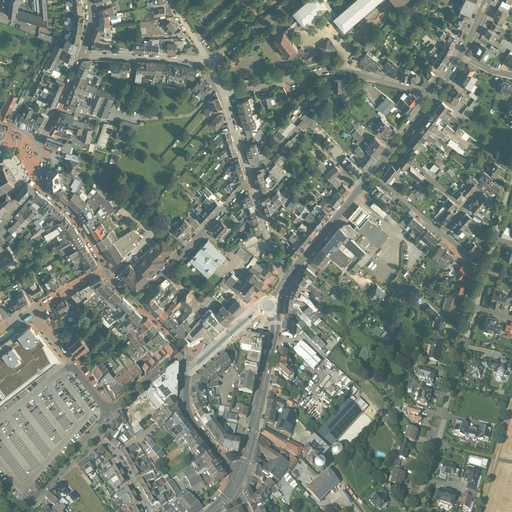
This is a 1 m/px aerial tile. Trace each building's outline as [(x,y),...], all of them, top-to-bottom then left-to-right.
[(11,0),(12,1),(11,1),(10,7),(8,16),(15,18),(16,9),(17,3),(19,2),(19,0),(18,0),(11,0)] [(41,16),(16,9),(15,18),(40,25),(48,27),(45,0),(40,0),(41,12),(41,16)] [(118,0),(115,1),(113,2),(116,10),(124,8),(121,0),(118,0)] [(307,0),(292,14),(297,20),(298,21),(299,22),(304,27),(326,8),(322,2),(324,0),(307,0)] [(353,0),(333,18),(344,30),(378,0),(390,0),(398,8),(406,0),(353,0)] [(477,0),(476,0),(463,0),(460,6),(462,7),(457,15),(468,20),(477,0)] [(511,4),(503,0),(500,5),(508,10),(511,4)] [(82,3),(73,4),(73,12),(74,12),(74,13),(84,15),(84,12),(84,11),(83,11),(82,11),(82,3)] [(160,8),(154,9),(156,17),(165,15),(163,7),(160,8)] [(506,12),(498,8),(493,18),(501,22),(504,17),(505,17),(507,13),(506,12)] [(84,15),(74,13),(73,19),(67,18),(67,21),(82,25),(84,15)] [(100,17),(99,17),(99,26),(105,26),(109,26),(109,19),(118,18),(117,14),(111,15),(109,15),(100,17)] [(403,15),(397,21),(400,24),(406,17),(403,15)] [(468,20),(457,15),(453,23),(459,26),(464,28),(468,20)] [(297,20),(284,32),(285,33),(286,34),(299,22),(298,21),(297,20)] [(67,21),(65,21),(64,23),(73,25),(72,31),(81,33),(82,25),(67,21)] [(170,22),(164,26),(169,34),(175,30),(170,22)] [(497,24),(493,22),(490,28),(492,30),(493,28),(501,32),(503,28),(502,28),(503,27),(497,24)] [(99,26),(96,27),(91,39),(97,41),(100,32),(105,32),(105,26),(99,26)] [(505,39),(488,29),(485,35),(492,39),(495,35),(498,37),(497,40),(503,43),(505,39)] [(72,31),(70,31),(69,35),(70,35),(69,38),(70,38),(70,40),(78,43),(81,33),(72,31)] [(284,32),(284,31),(273,39),(280,48),(287,58),(289,57),(298,50),(292,42),(293,42),(290,38),(289,39),(286,34),(285,33),(284,32)] [(59,40),(49,36),(46,36),(38,33),(37,38),(56,45),(58,46),(59,43),(59,40)] [(457,39),(450,34),(449,36),(446,34),(444,37),(447,39),(455,43),(457,39)] [(70,40),(67,39),(66,42),(60,40),(60,42),(60,43),(59,43),(58,46),(64,48),(65,49),(67,50),(76,53),(78,48),(77,48),(79,43),(70,40)] [(110,43),(104,42),(104,43),(97,41),(91,39),(88,48),(94,49),(96,45),(102,47),(109,48),(110,43)] [(455,43),(447,39),(446,42),(444,44),(446,44),(452,48),(455,43)] [(511,47),(511,42),(505,39),(503,43),(502,44),(511,49),(511,47)] [(149,45),(144,44),(143,53),(151,53),(152,40),(148,40),(148,42),(149,42),(149,45)] [(332,48),(327,41),(319,46),(321,49),(325,54),(328,52),(332,48)] [(143,44),(132,44),(132,48),(134,48),(133,52),(143,53),(144,44),(144,43),(143,43),(143,44)] [(174,43),(167,43),(167,45),(167,52),(175,53),(176,43),(174,43)] [(452,48),(446,44),(443,49),(450,54),(453,49),(452,48)] [(489,49),(480,44),(474,54),(476,56),(475,57),(481,60),(482,59),(485,61),(489,54),(491,50),(489,49)] [(58,46),(56,45),(50,57),(53,58),(54,59),(58,61),(70,67),(71,64),(63,60),(67,50),(65,49),(64,48),(58,46)] [(432,45),(428,49),(432,52),(437,57),(439,56),(433,50),(436,48),(432,45)] [(491,46),(489,49),(491,50),(489,54),(495,57),(498,50),(491,46)] [(298,50),(289,57),(293,63),(303,56),(305,57),(312,52),(310,49),(305,53),(301,47),(298,50)] [(450,54),(443,49),(439,56),(437,57),(444,63),(450,54)] [(76,53),(67,50),(63,60),(71,64),(72,64),(77,54),(76,53)] [(312,52),(305,57),(308,61),(318,54),(315,50),(312,52)] [(366,53),(360,61),(365,65),(371,57),(366,53)] [(58,61),(54,59),(53,58),(50,57),(45,65),(54,69),(58,61)] [(378,62),(371,57),(365,65),(371,70),(378,62)] [(436,59),(433,64),(440,69),(444,63),(437,57),(436,59)] [(392,63),(392,64),(387,61),(388,60),(387,59),(384,65),(380,70),(381,70),(382,69),(386,72),(385,73),(386,74),(387,72),(392,76),(398,67),(392,63)] [(92,61),(86,61),(84,62),(82,63),(81,67),(80,67),(77,74),(86,77),(91,65),(92,61)] [(121,63),(111,62),(111,67),(110,67),(110,69),(108,69),(108,71),(114,71),(114,79),(120,80),(121,63)] [(130,63),(121,63),(120,80),(126,80),(126,73),(124,73),(125,72),(130,72),(130,63)] [(144,64),(138,64),(137,68),(136,75),(135,83),(141,84),(141,77),(140,77),(141,73),(144,73),(144,64)] [(156,64),(144,64),(144,73),(153,73),(156,73),(156,64)] [(164,64),(156,64),(156,73),(151,83),(154,85),(157,81),(158,82),(160,76),(158,75),(159,73),(164,73),(164,64)] [(180,67),(177,66),(175,65),(175,66),(172,65),(168,64),(168,65),(164,64),(164,73),(164,74),(166,74),(166,75),(168,75),(169,75),(169,76),(170,77),(179,78),(180,77),(183,77),(185,77),(186,76),(188,68),(184,67),(180,66),(180,67)] [(54,69),(45,65),(43,71),(44,72),(50,74),(51,74),(54,69)] [(91,65),(86,77),(90,79),(93,74),(94,72),(92,71),(94,66),(91,65)] [(475,69),(468,65),(464,70),(474,77),(476,74),(473,72),(475,69)] [(197,70),(188,68),(186,76),(189,77),(188,79),(191,80),(192,78),(193,79),(194,77),(194,75),(195,75),(197,70)] [(405,73),(402,72),(400,79),(407,81),(409,74),(410,70),(406,69),(405,73)] [(426,73),(424,75),(431,80),(435,75),(428,70),(426,73)] [(474,77),(464,70),(460,76),(468,81),(470,78),(473,80),(474,77)] [(50,74),(44,72),(40,81),(47,84),(49,81),(47,80),(50,74)] [(149,80),(144,79),(143,84),(150,86),(151,83),(156,73),(153,73),(149,80)] [(86,77),(77,74),(73,83),(74,84),(82,87),(83,83),(94,87),(96,83),(92,81),(93,80),(90,79),(86,77)] [(100,77),(93,74),(90,79),(93,80),(92,81),(96,83),(99,84),(102,77),(102,75),(101,75),(100,77)] [(415,76),(409,74),(407,81),(414,83),(415,76)] [(179,78),(170,77),(169,76),(169,75),(168,75),(167,83),(167,84),(178,85),(177,88),(181,89),(183,77),(180,77),(179,78)] [(468,81),(460,76),(457,82),(464,87),(466,83),(469,85),(471,82),(468,81)] [(197,83),(193,88),(198,91),(204,83),(204,84),(205,82),(203,80),(200,78),(197,83)] [(54,83),(49,81),(47,84),(48,84),(53,86),(61,90),(62,90),(65,83),(56,79),(54,83)] [(342,80),(333,80),(333,87),(331,87),(331,92),(338,92),(341,92),(341,87),(341,83),(342,83),(342,80)] [(197,83),(194,81),(191,86),(188,90),(189,91),(192,87),(193,88),(197,83)] [(511,91),(511,84),(503,82),(501,91),(505,93),(508,94),(508,93),(511,94),(511,91)] [(94,87),(83,83),(82,87),(85,88),(92,91),(94,87)] [(204,83),(198,91),(197,93),(201,96),(202,96),(205,92),(209,87),(206,85),(204,84),(204,83)] [(52,90),(44,87),(39,84),(37,87),(45,90),(50,93),(52,90)] [(82,87),(74,84),(68,97),(80,101),(81,98),(85,100),(86,97),(82,95),(83,92),(85,88),(82,87)] [(61,90),(53,86),(52,90),(50,93),(59,96),(61,90)] [(462,93),(454,86),(452,89),(450,92),(458,99),(462,93)] [(18,97),(11,93),(11,94),(8,93),(10,89),(7,87),(5,92),(4,91),(1,98),(8,101),(6,103),(13,107),(18,97)] [(354,92),(350,88),(347,92),(341,87),(341,92),(338,92),(342,96),(341,98),(345,102),(354,92)] [(92,91),(85,88),(83,92),(88,94),(87,98),(92,100),(101,103),(105,92),(97,89),(95,93),(92,91)] [(50,93),(45,90),(42,95),(47,97),(46,99),(47,100),(46,103),(54,106),(59,96),(50,93)] [(273,91),(261,94),(261,95),(263,101),(263,100),(264,103),(265,107),(272,106),(270,99),(275,98),(273,91)] [(114,96),(105,92),(101,103),(110,107),(114,96)] [(215,93),(209,100),(209,102),(218,98),(216,92),(215,93)] [(458,99),(450,92),(445,97),(454,104),(458,99)] [(407,96),(404,93),(400,97),(403,100),(406,102),(412,95),(409,93),(407,96)] [(406,102),(411,106),(418,98),(413,94),(412,95),(406,102)] [(101,103),(92,100),(90,105),(80,101),(68,97),(65,105),(77,110),(87,112),(88,111),(105,118),(110,107),(101,103)] [(386,97),(378,107),(384,114),(385,115),(394,104),(395,103),(386,97)] [(218,98),(209,102),(212,107),(209,109),(210,112),(222,106),(218,98)] [(401,98),(396,104),(395,103),(394,104),(397,107),(403,100),(401,98)] [(247,99),(237,102),(238,108),(249,104),(247,99)] [(403,100),(397,107),(403,112),(404,111),(406,113),(411,106),(406,102),(403,100)] [(453,111),(442,102),(436,109),(448,119),(450,117),(447,114),(446,115),(444,113),(446,111),(451,115),(453,111)] [(472,102),(468,107),(473,111),(477,106),(472,102)] [(6,103),(2,112),(0,110),(0,117),(7,120),(10,111),(13,107),(6,103)] [(249,104),(238,108),(240,113),(249,110),(250,110),(249,104)] [(15,111),(14,113),(10,111),(7,120),(13,122),(18,113),(20,107),(17,106),(14,111),(15,111)] [(27,106),(23,114),(21,114),(21,115),(18,113),(14,122),(18,124),(25,127),(25,126),(31,128),(34,119),(38,111),(27,106)] [(467,106),(462,114),(467,118),(473,111),(468,107),(467,106)] [(448,119),(436,109),(431,115),(439,121),(440,122),(441,120),(443,120),(447,124),(450,121),(448,119)] [(249,110),(240,113),(239,113),(241,118),(251,115),(249,110)] [(38,111),(34,119),(31,128),(39,131),(41,130),(49,116),(39,111),(38,111)] [(66,114),(61,113),(54,126),(64,130),(65,128),(63,127),(63,126),(73,129),(74,127),(73,126),(73,125),(68,124),(69,121),(64,120),(66,114)] [(312,121),(304,113),(300,118),(305,123),(300,129),(303,131),(308,126),(312,121)] [(74,117),(66,114),(64,120),(69,121),(68,124),(73,125),(86,128),(87,123),(73,120),(74,117)] [(381,120),(379,124),(379,125),(377,127),(374,124),(371,128),(374,131),(375,130),(382,135),(383,134),(387,137),(392,131),(388,127),(389,127),(384,122),(388,117),(385,115),(384,114),(383,116),(380,119),(381,120)] [(218,116),(216,116),(214,118),(210,123),(217,129),(220,125),(219,124),(221,122),(224,122),(222,115),(218,116)] [(251,115),(241,118),(242,124),(243,123),(253,120),(251,115)] [(439,121),(431,115),(424,124),(431,130),(438,135),(440,133),(435,129),(434,129),(433,128),(439,121)] [(459,121),(452,115),(450,117),(448,119),(450,121),(456,125),(459,121)] [(87,123),(86,128),(93,129),(97,119),(89,116),(87,123)] [(253,120),(243,123),(245,129),(250,127),(255,126),(254,120),(253,120)] [(138,125),(123,121),(121,125),(136,130),(138,125)] [(317,125),(312,121),(308,126),(313,130),(317,125)] [(104,124),(97,144),(98,144),(100,144),(105,145),(112,126),(107,125),(104,124)] [(431,130),(424,124),(418,131),(425,137),(426,137),(427,135),(431,130)] [(86,128),(73,125),(73,126),(74,127),(73,129),(73,131),(82,133),(80,140),(90,142),(93,129),(86,128)] [(440,133),(438,135),(441,138),(455,149),(458,146),(455,144),(461,137),(455,132),(446,125),(440,133)] [(54,126),(53,126),(49,133),(60,136),(67,138),(70,139),(71,136),(68,134),(63,132),(64,130),(54,126)] [(465,132),(459,128),(455,132),(461,137),(465,132)] [(229,129),(222,131),(223,132),(221,133),(222,136),(223,138),(231,136),(229,129)] [(80,140),(64,130),(63,132),(68,134),(71,136),(70,139),(73,140),(72,144),(71,143),(71,146),(74,147),(78,148),(80,140)] [(284,136),(278,130),(274,135),(280,140),(284,136)] [(364,139),(355,131),(351,135),(360,143),(364,139)] [(425,137),(418,131),(414,137),(420,142),(425,137)] [(256,132),(253,137),(257,141),(261,136),(256,132)] [(465,132),(461,137),(466,141),(469,136),(465,132)] [(433,140),(429,136),(427,135),(426,137),(433,144),(435,141),(437,143),(441,138),(438,135),(433,140)] [(220,138),(216,142),(215,141),(212,144),(215,147),(217,145),(223,138),(222,136),(221,138),(220,138)] [(231,136),(223,138),(224,141),(225,144),(233,142),(231,136)] [(375,137),(366,149),(375,157),(385,145),(375,137)] [(420,142),(414,137),(409,143),(412,146),(415,148),(420,142)] [(71,146),(65,144),(47,138),(45,145),(57,149),(63,151),(69,153),(71,146)] [(325,150),(328,153),(337,144),(332,139),(329,143),(331,144),(325,150)] [(90,142),(80,140),(78,148),(88,150),(89,145),(91,145),(92,142),(90,142)] [(288,140),(281,149),(285,152),(292,143),(288,140)] [(233,142),(225,144),(226,148),(226,150),(235,148),(233,142)] [(255,144),(249,146),(250,148),(245,149),(248,157),(256,154),(258,152),(255,150),(256,148),(255,144)] [(415,148),(412,146),(405,155),(411,160),(416,153),(413,151),(415,148)] [(256,154),(248,157),(249,160),(251,166),(259,164),(258,160),(263,158),(262,154),(262,153),(262,152),(261,152),(260,147),(260,148),(258,152),(256,154)] [(235,148),(226,150),(227,153),(228,156),(236,153),(235,148)] [(281,149),(272,160),(276,163),(277,162),(285,152),(281,149)] [(222,156),(217,160),(218,161),(220,160),(221,161),(226,155),(225,155),(227,153),(226,150),(222,156)] [(69,153),(63,151),(61,156),(70,159),(78,161),(80,156),(72,154),(69,153)] [(363,158),(357,152),(355,154),(360,159),(361,160),(363,158)] [(374,158),(367,152),(365,156),(363,158),(370,163),(374,158)] [(437,152),(433,158),(440,163),(444,157),(437,152)] [(410,161),(411,160),(405,155),(404,156),(402,159),(408,164),(410,161)] [(348,159),(346,157),(341,162),(358,178),(362,173),(355,165),(348,159)] [(357,163),(350,157),(348,159),(355,165),(357,163)] [(370,163),(363,158),(361,160),(359,163),(365,169),(370,163)] [(78,161),(70,159),(66,172),(66,173),(67,173),(73,175),(74,175),(76,169),(81,171),(82,168),(77,166),(79,162),(78,161)] [(233,161),(230,162),(231,164),(231,165),(228,169),(230,170),(232,168),(240,165),(238,159),(233,161)] [(408,164),(402,159),(394,168),(398,171),(400,168),(403,170),(408,164)] [(276,163),(269,172),(270,173),(273,176),(282,167),(277,162),(276,163)] [(320,162),(316,167),(320,171),(325,167),(320,162)] [(495,164),(493,167),(492,166),(488,172),(495,177),(498,173),(499,174),(502,170),(495,164)] [(240,165),(232,168),(230,170),(229,171),(230,173),(233,170),(234,174),(242,171),(240,165)] [(0,192),(1,192),(3,195),(7,193),(5,189),(6,189),(7,189),(6,188),(13,184),(14,184),(14,183),(11,179),(13,178),(8,169),(6,170),(3,166),(0,167),(0,192)] [(334,166),(324,176),(330,181),(340,171),(334,166)] [(392,166),(387,172),(393,177),(398,171),(394,168),(392,166)] [(421,176),(410,166),(406,171),(418,180),(421,176)] [(261,169),(255,171),(256,173),(253,174),(256,184),(265,181),(264,179),(265,178),(264,176),(263,176),(261,169)] [(61,173),(58,173),(58,171),(47,172),(48,182),(59,181),(62,181),(67,173),(66,173),(66,172),(63,171),(62,171),(61,173)] [(235,179),(231,181),(232,182),(229,183),(231,187),(237,184),(237,182),(244,179),(242,171),(234,174),(235,179)] [(387,172),(382,178),(388,183),(393,177),(387,172)] [(74,175),(73,175),(67,173),(62,181),(59,181),(48,182),(49,185),(48,185),(48,190),(49,190),(50,191),(53,195),(55,197),(57,198),(67,187),(74,192),(75,191),(77,187),(80,183),(82,178),(74,175)] [(265,181),(256,184),(259,191),(262,190),(263,192),(268,190),(265,183),(268,182),(273,176),(270,173),(265,178),(264,179),(265,181)] [(473,178),(472,179),(469,176),(465,181),(468,183),(466,186),(472,191),(477,186),(475,183),(477,181),(477,180),(474,178),(473,178)] [(491,182),(485,177),(481,182),(482,182),(485,185),(487,187),(490,189),(493,192),(497,187),(491,182)] [(82,178),(80,183),(77,187),(80,189),(86,180),(82,178)] [(424,184),(418,180),(414,184),(419,189),(420,189),(424,184)] [(13,199),(6,206),(7,206),(5,207),(9,211),(17,203),(20,205),(31,192),(33,194),(36,191),(28,183),(13,199)] [(343,184),(339,189),(338,187),(337,186),(336,187),(339,190),(345,195),(350,190),(343,184)] [(385,193),(383,192),(375,185),(370,191),(375,195),(375,196),(379,199),(381,198),(387,203),(387,202),(391,198),(385,194),(385,193)] [(459,190),(458,189),(455,186),(453,189),(456,192),(453,195),(459,200),(464,194),(459,190)] [(472,191),(466,186),(462,191),(460,189),(459,190),(464,194),(467,197),(472,191)] [(67,187),(57,198),(64,205),(67,201),(68,201),(68,200),(74,192),(67,187)] [(80,189),(77,187),(75,191),(74,192),(68,200),(68,201),(78,211),(90,199),(80,189)] [(212,193),(205,187),(203,190),(209,196),(212,193)] [(413,200),(415,195),(421,198),(423,193),(413,188),(408,197),(413,200)] [(39,193),(36,191),(33,194),(29,200),(33,203),(35,200),(39,203),(41,204),(46,198),(39,193)] [(90,199),(78,211),(85,221),(94,215),(103,205),(107,201),(96,191),(90,199)] [(337,192),(333,196),(340,202),(344,197),(337,192)] [(7,193),(3,195),(5,198),(2,202),(6,206),(13,199),(10,197),(11,195),(9,194),(8,195),(7,193)] [(269,197),(261,199),(263,205),(273,202),(277,198),(279,196),(276,193),(274,196),(272,196),(273,198),(270,199),(269,197)] [(375,198),(370,193),(367,196),(373,201),(375,198)] [(489,199),(483,194),(479,199),(485,204),(489,199)] [(248,196),(244,198),(244,199),(242,200),(243,203),(242,204),(242,205),(244,206),(244,208),(244,207),(253,205),(250,197),(249,197),(248,196)] [(340,202),(333,196),(332,199),(329,202),(336,207),(340,202)] [(37,208),(35,211),(37,213),(34,216),(37,219),(43,213),(46,216),(48,214),(49,212),(54,206),(46,198),(37,208)] [(273,202),(263,205),(266,215),(270,214),(270,213),(270,212),(272,211),(281,201),(277,198),(273,202)] [(485,204),(479,199),(478,199),(477,198),(474,202),(475,203),(474,204),(484,212),(485,213),(487,209),(483,206),(485,204)] [(214,199),(212,202),(209,200),(208,201),(208,202),(217,210),(221,205),(214,199)] [(392,199),(387,205),(390,208),(395,202),(392,199)] [(29,200),(15,217),(18,219),(11,228),(10,227),(8,230),(11,233),(7,238),(11,242),(29,221),(22,215),(24,213),(29,208),(32,210),(33,209),(30,206),(33,203),(29,200)] [(35,200),(33,203),(30,206),(33,209),(35,211),(37,208),(36,207),(39,203),(35,200)] [(330,205),(324,200),(320,204),(324,207),(326,209),(330,205)] [(455,205),(449,200),(444,206),(447,208),(450,211),(455,205)] [(103,205),(94,215),(85,221),(83,222),(89,233),(110,217),(115,213),(107,201),(103,205)] [(201,208),(198,205),(199,204),(196,201),(193,204),(199,210),(201,209),(201,208)] [(217,210),(208,202),(207,204),(209,205),(206,208),(213,214),(217,210)] [(387,214),(374,202),(370,206),(383,218),(387,214)] [(193,204),(190,207),(197,212),(199,210),(193,204)] [(484,212),(474,204),(470,209),(476,215),(478,212),(482,216),(483,215),(482,215),(484,212)] [(253,205),(244,207),(245,210),(246,213),(254,211),(253,205)] [(60,211),(54,206),(49,212),(51,213),(49,216),(51,217),(47,221),(49,223),(53,219),(60,211)] [(324,207),(320,212),(314,207),(313,208),(311,212),(317,215),(317,216),(317,215),(324,220),(329,214),(328,214),(330,212),(326,209),(324,207)] [(32,210),(29,208),(24,213),(31,219),(34,216),(37,213),(35,211),(33,209),(32,210)] [(206,208),(205,208),(205,209),(204,211),(201,209),(199,210),(209,219),(213,214),(206,208)] [(447,208),(442,214),(448,219),(453,213),(450,211),(447,208)] [(199,210),(197,212),(200,215),(197,218),(204,224),(209,219),(199,210)] [(245,210),(243,211),(236,218),(239,221),(246,213),(245,210)] [(60,211),(53,219),(54,220),(57,223),(65,216),(60,211)] [(239,221),(238,222),(241,224),(248,217),(248,219),(256,216),(254,211),(246,213),(239,221)] [(37,219),(34,222),(37,226),(35,228),(37,231),(42,226),(39,223),(44,218),(46,216),(43,213),(37,219)] [(448,219),(442,214),(437,220),(443,225),(448,219)] [(476,222),(466,214),(461,219),(468,224),(470,222),(474,225),(474,224),(476,222)] [(198,222),(188,215),(187,217),(196,224),(198,222)] [(324,220),(317,215),(317,216),(317,215),(313,220),(320,225),(324,220)] [(370,215),(359,228),(358,227),(356,230),(349,224),(344,225),(341,228),(365,252),(371,245),(377,251),(389,236),(373,222),(375,219),(370,215)] [(55,229),(50,232),(52,236),(64,229),(72,225),(65,216),(57,223),(56,223),(58,226),(58,227),(58,228),(55,229)] [(256,216),(248,219),(244,223),(246,225),(249,222),(250,225),(258,222),(256,216)] [(110,217),(91,231),(97,241),(112,231),(117,227),(110,217)] [(413,218),(408,224),(409,225),(405,230),(409,233),(413,229),(418,223),(413,218)] [(192,227),(184,219),(174,231),(181,238),(192,227)] [(469,230),(465,227),(468,224),(461,219),(460,219),(457,222),(458,223),(457,224),(467,233),(470,235),(471,233),(468,231),(469,230)] [(320,225),(313,220),(309,225),(316,230),(320,225)] [(407,224),(402,220),(399,224),(403,228),(407,224)] [(258,222),(250,225),(252,231),(250,232),(250,234),(254,233),(255,234),(258,233),(258,232),(261,231),(258,222)] [(221,223),(217,227),(215,226),(214,228),(215,229),(213,231),(218,235),(219,237),(227,228),(221,223)] [(418,223),(413,229),(415,230),(418,233),(423,227),(418,223)] [(467,233),(457,224),(453,229),(459,235),(461,232),(465,236),(465,235),(467,233)] [(53,225),(46,230),(45,231),(39,235),(42,241),(52,236),(50,232),(55,229),(53,225)] [(72,225),(64,229),(66,232),(63,234),(67,240),(78,234),(74,228),(72,225)] [(169,225),(163,231),(168,234),(173,229),(169,225)] [(309,225),(307,227),(306,226),(304,225),(302,228),(305,230),(312,235),(316,230),(309,225)] [(341,228),(340,227),(322,248),(330,256),(341,265),(344,268),(352,259),(356,254),(361,259),(366,253),(365,252),(341,228)] [(282,228),(278,233),(283,236),(286,231),(282,228)] [(45,231),(42,229),(41,229),(30,238),(31,239),(23,244),(24,246),(22,247),(24,250),(42,241),(39,235),(45,231)] [(118,240),(103,250),(112,263),(115,264),(123,257),(129,251),(136,246),(133,244),(139,234),(133,229),(118,240)] [(303,232),(301,235),(308,240),(312,235),(305,230),(303,232)] [(112,231),(97,241),(103,250),(118,240),(112,231)] [(427,231),(421,238),(426,242),(432,235),(427,231)] [(67,240),(63,234),(57,237),(61,244),(65,242),(67,240)] [(65,242),(60,245),(62,248),(71,243),(75,250),(75,251),(85,245),(78,234),(67,240),(65,242)] [(294,237),(291,235),(289,238),(293,242),(294,240),(296,241),(291,247),(292,247),(296,250),(298,252),(304,245),(294,237)] [(301,235),(299,237),(298,236),(296,235),(294,237),(304,245),(308,240),(301,235)] [(432,235),(426,242),(431,246),(437,240),(432,235)] [(172,245),(162,236),(132,266),(130,264),(120,274),(134,289),(138,289),(166,261),(164,259),(175,248),(172,245)] [(208,240),(189,260),(208,277),(226,257),(208,240)] [(253,256),(241,247),(241,246),(239,243),(228,248),(249,263),(251,260),(253,256)] [(13,250),(9,245),(8,246),(5,248),(9,254),(11,252),(12,254),(15,252),(13,250)] [(60,245),(56,247),(61,255),(65,253),(62,248),(60,245)] [(75,250),(66,256),(69,261),(72,259),(73,261),(89,252),(85,245),(75,251),(75,250)] [(371,245),(365,252),(366,253),(361,259),(357,263),(362,268),(377,251),(371,245)] [(477,246),(475,245),(471,249),(469,252),(471,254),(474,256),(476,258),(477,257),(478,257),(481,255),(479,254),(482,250),(480,249),(481,248),(478,245),(477,246)] [(296,250),(292,247),(290,248),(288,252),(293,256),(294,257),(298,252),(296,250)] [(446,251),(441,247),(436,252),(432,257),(444,268),(448,263),(453,257),(448,253),(449,252),(446,250),(446,251)] [(330,256),(322,248),(314,259),(320,264),(323,267),(324,268),(328,263),(328,262),(330,260),(328,258),(330,256)] [(12,254),(11,252),(9,254),(0,259),(0,263),(4,270),(17,262),(12,254)] [(73,261),(72,261),(75,265),(77,268),(80,266),(78,262),(80,261),(81,262),(82,261),(82,260),(83,259),(85,263),(86,263),(93,259),(89,252),(73,261)] [(253,256),(251,260),(249,263),(252,266),(255,262),(257,259),(254,257),(253,257),(253,256)] [(93,259),(86,263),(88,267),(90,270),(96,267),(97,265),(93,259)] [(314,259),(310,264),(320,271),(323,267),(320,264),(314,259)] [(266,266),(263,268),(261,267),(255,262),(252,266),(261,272),(268,277),(272,271),(266,266)] [(460,268),(456,264),(452,269),(456,273),(457,272),(460,268)] [(466,268),(463,265),(460,268),(457,272),(459,273),(457,275),(461,278),(463,277),(466,280),(472,273),(469,270),(469,269),(467,267),(466,268)] [(252,266),(248,270),(252,274),(253,273),(263,282),(268,277),(261,272),(252,266)] [(306,268),(296,281),(300,284),(304,279),(305,280),(308,276),(312,279),(312,280),(316,276),(306,268)] [(243,285),(240,288),(249,295),(250,294),(254,289),(256,290),(263,282),(253,273),(252,274),(243,285)] [(335,279),(339,282),(343,276),(340,273),(335,279)] [(52,277),(48,279),(46,275),(42,278),(49,289),(57,285),(55,282),(56,281),(54,278),(53,279),(52,277)] [(231,275),(225,283),(227,285),(229,287),(236,279),(231,275)] [(312,279),(308,276),(305,280),(302,284),(305,287),(309,289),(314,293),(317,290),(309,283),(312,279)] [(101,278),(71,295),(77,302),(81,299),(83,301),(85,299),(106,283),(101,278)] [(166,278),(159,284),(164,289),(171,283),(166,278)] [(249,295),(240,288),(243,285),(236,279),(229,287),(247,302),(251,299),(250,294),(249,295)] [(304,279),(300,284),(296,281),(292,288),(299,291),(301,288),(307,292),(309,289),(305,287),(302,284),(305,280),(304,279)] [(337,293),(325,282),(321,287),(332,298),(337,293)] [(39,283),(35,285),(35,284),(32,286),(33,287),(30,289),(34,297),(44,291),(39,283)] [(113,290),(106,283),(85,299),(89,304),(101,293),(106,298),(113,290)] [(466,287),(455,283),(453,290),(455,290),(463,293),(464,293),(466,287)] [(159,284),(143,300),(143,302),(147,306),(154,300),(164,289),(159,284)] [(376,286),(373,289),(374,289),(369,295),(374,299),(373,300),(377,304),(383,298),(384,299),(384,298),(382,296),(385,294),(376,286)] [(299,291),(292,288),(288,297),(295,298),(304,300),(308,305),(309,305),(312,308),(315,311),(318,308),(310,300),(301,294),(300,297),(297,296),(299,291)] [(122,298),(113,290),(106,298),(103,300),(112,309),(112,308),(122,298)] [(190,298),(187,300),(186,299),(180,306),(186,311),(183,314),(182,317),(179,321),(178,322),(179,324),(189,314),(200,302),(192,294),(189,291),(186,294),(190,298)] [(161,301),(152,310),(157,315),(163,309),(164,307),(162,305),(167,301),(170,298),(174,295),(171,292),(161,301)] [(506,295),(493,292),(492,298),(491,298),(491,299),(492,300),(491,302),(491,306),(499,308),(500,304),(504,305),(506,295)] [(24,293),(18,297),(20,300),(13,304),(14,305),(18,312),(31,304),(24,293)] [(101,293),(89,304),(91,306),(89,308),(92,310),(103,301),(103,300),(106,298),(101,293)] [(209,293),(201,301),(205,305),(213,297),(209,293)] [(180,300),(177,303),(180,306),(186,299),(187,300),(190,298),(186,294),(180,300)] [(453,296),(449,294),(444,309),(452,311),(455,304),(458,297),(453,296)] [(237,299),(233,295),(227,301),(226,301),(230,305),(228,307),(235,314),(244,306),(237,299)] [(176,296),(172,300),(174,302),(169,307),(171,309),(177,303),(180,300),(176,296)] [(288,297),(286,296),(286,300),(284,307),(292,309),(292,305),(299,306),(299,303),(294,302),(295,298),(288,297)] [(227,301),(221,297),(218,301),(225,306),(227,308),(228,307),(230,305),(226,301),(227,301)] [(132,307),(122,298),(112,308),(119,315),(116,318),(118,320),(119,321),(120,322),(123,319),(133,308),(132,307)] [(64,299),(56,304),(61,312),(64,310),(64,309),(68,307),(64,299)] [(156,302),(154,300),(147,306),(152,310),(161,301),(159,299),(157,301),(156,302)] [(92,310),(91,311),(93,313),(96,311),(101,318),(110,311),(112,309),(103,300),(103,301),(92,310)] [(200,302),(189,314),(192,317),(203,306),(204,307),(205,305),(201,301),(200,302)] [(14,305),(11,307),(10,305),(8,306),(9,308),(5,310),(10,317),(18,312),(14,305)] [(225,306),(215,315),(225,324),(235,314),(228,307),(227,308),(225,306)] [(444,320),(430,306),(425,311),(435,321),(434,327),(442,329),(444,320)] [(79,307),(71,314),(75,319),(80,315),(80,316),(85,313),(79,307)] [(166,311),(163,309),(157,315),(164,322),(170,315),(168,313),(171,309),(169,307),(166,310),(166,311)] [(292,309),(284,307),(283,317),(284,317),(284,322),(292,323),(293,318),(290,318),(291,315),(295,316),(296,313),(293,309),(292,309)] [(123,319),(120,322),(111,329),(119,339),(121,337),(125,334),(132,328),(142,317),(133,308),(123,319)] [(174,312),(170,315),(173,318),(174,317),(175,317),(181,312),(178,308),(174,312)] [(197,322),(181,339),(190,348),(216,332),(215,331),(214,330),(217,328),(219,330),(225,324),(215,315),(215,314),(210,310),(209,310),(204,315),(206,317),(203,320),(201,318),(197,322)] [(110,311),(101,318),(99,319),(107,329),(109,327),(118,320),(116,318),(110,311)] [(309,320),(304,314),(303,314),(302,312),(298,316),(310,329),(314,325),(315,326),(320,323),(321,322),(315,315),(309,320)] [(179,324),(173,331),(181,339),(197,322),(195,320),(192,317),(189,314),(179,324)] [(173,318),(170,315),(164,322),(173,331),(179,324),(178,322),(173,318)] [(498,320),(487,317),(485,322),(484,323),(484,324),(483,325),(484,326),(483,331),(495,333),(497,325),(498,320)] [(147,318),(140,324),(142,326),(143,326),(144,328),(143,328),(142,328),(140,330),(142,332),(152,323),(147,318)] [(385,331),(388,334),(391,331),(391,332),(395,329),(386,319),(381,323),(387,330),(385,331)] [(118,320),(109,327),(110,328),(111,329),(120,322),(119,321),(118,320)] [(303,321),(298,325),(301,330),(307,325),(303,321)] [(292,323),(284,322),(282,334),(292,336),(293,332),(294,332),(295,326),(293,326),(294,323),(292,323)] [(159,331),(152,323),(142,332),(139,335),(131,341),(130,342),(134,346),(137,343),(138,343),(143,338),(143,337),(146,333),(146,332),(148,331),(152,337),(159,331)] [(0,408),(49,371),(61,361),(39,332),(37,334),(30,326),(27,329),(25,327),(0,346),(0,408)] [(132,328),(125,334),(131,341),(139,335),(137,333),(136,333),(132,328)] [(166,339),(159,331),(152,337),(147,342),(143,345),(145,348),(149,345),(153,341),(153,339),(154,339),(159,344),(166,339)] [(81,338),(79,336),(69,345),(70,347),(78,357),(89,348),(81,338)] [(264,341),(245,337),(244,343),(242,342),(241,349),(252,351),(251,355),(260,357),(264,341)] [(143,338),(138,343),(141,347),(143,345),(147,342),(143,338)] [(159,344),(159,345),(162,349),(162,350),(161,350),(158,352),(159,353),(161,355),(172,346),(166,339),(159,344)] [(442,344),(433,341),(433,342),(429,341),(428,346),(432,347),(431,348),(430,349),(430,350),(431,351),(430,351),(428,357),(429,357),(428,360),(432,361),(432,360),(437,361),(442,344)] [(309,348),(303,343),(295,352),(306,362),(310,366),(314,370),(321,363),(315,357),(317,355),(312,351),(313,350),(310,347),(309,348)] [(153,349),(149,345),(145,348),(150,353),(152,351),(153,349)] [(153,361),(142,371),(147,376),(169,359),(170,360),(178,353),(172,346),(161,355),(153,361)] [(237,353),(231,347),(222,354),(231,365),(232,366),(235,364),(237,353)] [(283,348),(283,350),(280,349),(278,357),(282,358),(287,358),(288,349),(283,348)] [(156,355),(154,358),(153,357),(151,359),(153,361),(161,355),(159,353),(156,355)] [(223,355),(193,380),(192,389),(202,386),(208,385),(206,385),(205,383),(206,383),(209,380),(211,383),(231,365),(223,355)] [(249,355),(248,361),(247,367),(245,367),(245,369),(246,369),(245,375),(256,377),(256,378),(257,378),(257,377),(261,357),(260,357),(251,355),(249,355)] [(118,368),(109,375),(114,382),(127,371),(117,358),(113,358),(111,359),(118,368)] [(287,358),(282,358),(280,365),(286,366),(286,369),(291,373),(293,364),(287,358)] [(111,359),(92,376),(98,385),(100,383),(109,375),(118,368),(111,359)] [(490,360),(484,359),(483,363),(482,367),(488,369),(490,360)] [(497,362),(490,360),(488,369),(494,371),(497,362)] [(510,364),(497,360),(497,362),(494,371),(494,373),(497,374),(497,375),(502,377),(503,375),(506,377),(508,372),(509,372),(510,372),(510,371),(511,370),(510,370),(510,369),(509,368),(510,364)] [(483,363),(475,361),(473,369),(472,369),(471,371),(472,373),(473,374),(473,376),(474,377),(476,378),(477,377),(478,375),(480,376),(481,371),(482,370),(482,369),(483,368),(482,367),(483,363)] [(286,366),(280,365),(279,375),(289,385),(293,381),(294,376),(291,373),(286,369),(286,366)] [(142,375),(135,366),(128,371),(135,381),(142,375)] [(176,366),(158,380),(163,387),(159,390),(157,392),(164,401),(166,403),(178,393),(178,382),(179,367),(176,366)] [(436,373),(423,369),(422,371),(418,370),(416,376),(426,379),(425,384),(427,384),(427,385),(429,385),(432,386),(436,373)] [(127,371),(114,382),(118,387),(121,391),(135,381),(128,371),(127,371)] [(114,382),(109,375),(100,383),(103,387),(107,384),(112,391),(118,387),(114,382)] [(245,375),(243,375),(240,392),(252,394),(256,378),(256,377),(245,375)] [(282,381),(274,379),(272,386),(278,388),(280,388),(282,381)] [(163,387),(158,380),(147,389),(150,392),(157,387),(159,390),(163,387)] [(192,389),(192,398),(206,396),(206,394),(203,394),(202,388),(203,388),(202,386),(192,389)] [(336,389),(331,386),(327,390),(332,394),(336,389)] [(112,391),(110,392),(115,398),(122,393),(121,391),(118,387),(112,391)] [(424,391),(421,390),(417,403),(421,404),(421,405),(425,406),(425,405),(427,406),(428,402),(429,402),(430,398),(429,397),(431,393),(424,391)] [(148,396),(144,391),(128,404),(132,409),(148,396)] [(161,403),(164,401),(157,392),(142,404),(149,413),(161,403)] [(163,405),(160,408),(163,411),(158,415),(159,415),(161,418),(162,417),(169,411),(175,407),(178,405),(174,400),(177,398),(178,396),(178,393),(166,403),(163,405)] [(206,396),(192,398),(193,406),(196,406),(204,406),(203,402),(202,402),(202,400),(206,399),(206,396)] [(314,436),(329,450),(363,413),(348,399),(314,436)] [(281,403),(274,400),(272,405),(278,408),(283,410),(284,407),(285,406),(281,403)] [(204,406),(196,406),(193,406),(198,414),(206,410),(210,407),(209,405),(204,406)] [(125,406),(120,411),(124,418),(126,421),(128,419),(128,418),(127,416),(130,414),(125,406)] [(169,411),(162,417),(161,418),(158,419),(155,422),(161,429),(171,420),(174,418),(180,414),(175,407),(169,411)] [(249,409),(240,407),(238,416),(247,418),(249,409)] [(416,409),(409,407),(409,409),(407,409),(407,411),(408,413),(407,414),(411,415),(409,416),(409,418),(410,419),(411,419),(410,421),(418,423),(418,422),(420,422),(421,421),(422,419),(421,418),(418,417),(418,416),(420,415),(420,413),(419,412),(419,411),(420,410),(416,409)] [(276,411),(267,409),(265,422),(273,423),(273,420),(274,420),(276,411)] [(206,410),(198,414),(201,420),(205,418),(209,416),(211,416),(214,415),(213,412),(210,414),(209,415),(206,410)] [(289,413),(283,410),(276,429),(290,435),(297,416),(290,413),(289,413)] [(120,411),(115,419),(121,423),(124,418),(120,411)] [(186,421),(181,413),(180,414),(174,418),(171,420),(174,424),(173,425),(169,428),(169,429),(172,432),(179,427),(186,421)] [(209,416),(205,418),(201,420),(205,427),(213,423),(210,418),(209,416)] [(139,417),(128,424),(132,429),(142,422),(139,417)] [(186,422),(186,421),(179,427),(172,432),(169,434),(170,436),(175,436),(176,438),(177,438),(190,428),(186,422)] [(468,424),(456,421),(455,426),(454,431),(453,435),(460,436),(460,435),(465,437),(465,438),(466,439),(467,439),(468,439),(469,438),(470,437),(472,437),(473,438),(473,439),(473,440),(474,441),(475,441),(476,440),(477,439),(482,440),(483,435),(484,436),(486,428),(480,427),(479,431),(475,430),(474,429),(472,429),(471,429),(467,428),(468,424)] [(222,432),(218,427),(220,426),(219,424),(218,425),(215,422),(206,427),(218,445),(227,438),(222,432)] [(230,424),(225,423),(223,431),(222,432),(227,438),(230,424)] [(236,425),(230,423),(230,424),(227,438),(232,439),(232,438),(233,438),(236,425)] [(139,424),(132,430),(135,434),(142,429),(139,424)] [(419,430),(407,427),(404,439),(415,442),(419,430)] [(194,433),(190,428),(177,438),(179,441),(185,436),(187,438),(194,433)] [(303,448),(263,429),(262,433),(295,454),(298,457),(303,448)] [(132,437),(127,432),(123,435),(128,440),(132,437)] [(195,434),(185,442),(187,445),(181,449),(183,452),(189,448),(200,440),(195,434)] [(112,438),(106,435),(104,439),(112,444),(115,446),(116,442),(117,441),(112,438)] [(330,450),(329,450),(314,436),(306,445),(310,449),(319,459),(320,460),(330,450)] [(156,445),(150,438),(146,442),(151,449),(156,445)] [(232,439),(227,438),(218,445),(221,449),(239,453),(241,441),(232,439)] [(200,440),(189,448),(194,454),(197,452),(204,446),(200,440)] [(284,460),(257,443),(256,449),(261,452),(273,460),(281,465),(282,464),(284,460)] [(156,445),(151,449),(156,454),(161,450),(156,445)] [(99,446),(97,450),(102,455),(103,454),(105,450),(99,446)] [(210,453),(204,446),(197,452),(199,454),(197,454),(199,456),(200,455),(200,456),(200,458),(201,459),(210,453)] [(342,455),(343,453),(342,450),(340,448),(337,447),(335,448),(333,450),(332,453),(333,455),(335,457),(337,458),(340,457),(342,455)] [(310,449),(303,456),(304,456),(303,456),(304,457),(305,457),(313,465),(319,459),(310,449)] [(408,451),(401,449),(398,458),(406,460),(408,451)] [(102,455),(97,450),(93,453),(98,459),(102,455)] [(98,459),(93,453),(90,456),(95,462),(98,459)] [(201,459),(198,461),(201,465),(201,463),(203,461),(205,464),(204,465),(204,466),(204,467),(204,466),(203,466),(202,466),(199,469),(197,470),(198,471),(196,472),(196,473),(196,474),(197,475),(198,475),(205,470),(216,462),(210,453),(201,459)] [(260,457),(254,455),(252,465),(254,466),(260,468),(261,463),(262,461),(258,460),(260,457)] [(95,462),(90,456),(86,459),(87,460),(90,465),(95,462)] [(90,465),(87,460),(78,466),(86,477),(94,471),(90,465)] [(281,465),(273,460),(271,463),(273,464),(270,468),(267,473),(273,478),(281,465)] [(105,469),(111,466),(108,461),(102,465),(105,469)] [(197,462),(190,467),(176,476),(179,481),(184,478),(184,479),(197,470),(199,469),(197,467),(201,465),(198,461),(197,462)] [(325,468),(325,466),(325,463),(323,462),(320,461),(318,462),(316,463),(315,466),(316,468),(318,470),(320,471),(323,470),(325,468)] [(216,462),(205,470),(208,474),(209,473),(214,480),(211,482),(214,485),(225,478),(223,475),(225,474),(216,462)] [(270,468),(262,463),(261,463),(260,468),(267,473),(270,468)] [(456,467),(444,463),(442,472),(441,471),(440,474),(446,476),(446,475),(453,477),(455,468),(456,467)] [(281,465),(273,478),(277,481),(279,481),(288,468),(282,464),(281,465)] [(260,468),(254,466),(251,477),(261,481),(262,482),(264,476),(271,481),(273,478),(267,473),(260,468)] [(329,469),(307,489),(320,502),(340,483),(329,469)] [(473,471),(467,469),(466,475),(465,475),(465,476),(465,477),(465,479),(468,480),(467,482),(469,483),(475,485),(478,475),(477,475),(478,471),(473,470),(473,471)] [(396,472),(395,471),(391,484),(400,486),(402,482),(403,482),(405,474),(396,472)] [(251,477),(250,477),(246,488),(250,489),(251,486),(254,486),(255,483),(256,483),(263,486),(264,484),(262,482),(261,481),(251,477)] [(179,490),(172,479),(167,482),(174,493),(179,490)] [(274,484),(268,480),(264,484),(272,493),(278,500),(282,496),(273,486),(274,484)] [(149,486),(143,490),(145,494),(152,490),(157,487),(155,483),(149,486)] [(475,485),(469,483),(467,489),(474,491),(475,485)] [(68,494),(57,484),(50,492),(60,501),(58,502),(64,508),(68,504),(63,499),(64,498),(64,496),(66,496),(68,494)] [(263,486),(259,491),(264,494),(263,495),(267,499),(272,493),(264,484),(263,486)] [(391,491),(385,484),(382,486),(384,488),(388,493),(391,491)] [(253,497),(250,489),(246,488),(244,493),(250,507),(256,504),(254,501),(257,500),(257,501),(259,500),(260,501),(262,500),(260,499),(256,495),(253,497)] [(384,488),(381,491),(382,492),(380,494),(383,497),(385,495),(388,493),(384,488)] [(449,491),(440,489),(440,491),(437,500),(436,502),(437,503),(439,504),(440,503),(440,502),(445,503),(449,491)] [(185,490),(161,506),(165,511),(171,508),(179,502),(190,494),(185,490)] [(264,494),(259,491),(256,495),(260,499),(263,495),(264,494)] [(457,494),(449,491),(445,503),(450,505),(449,505),(450,507),(452,507),(453,507),(454,505),(456,496),(457,494)] [(64,508),(58,502),(60,501),(50,492),(45,498),(47,500),(54,507),(52,509),(55,511),(62,511),(65,509),(64,508)] [(179,502),(171,508),(172,511),(173,511),(197,511),(202,508),(190,494),(179,502)] [(380,494),(371,502),(374,506),(376,504),(381,510),(388,503),(383,497),(380,494)] [(472,497),(463,494),(460,506),(463,507),(463,508),(465,508),(466,508),(469,508),(472,497)] [(54,507),(47,500),(45,502),(52,509),(54,507)]
